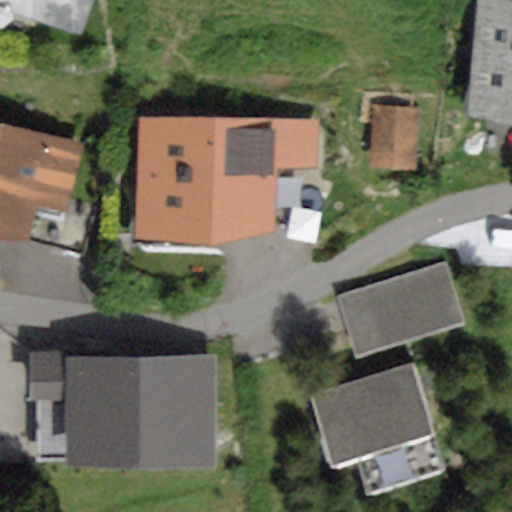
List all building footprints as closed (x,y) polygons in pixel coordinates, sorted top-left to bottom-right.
[(0,0),(0,2),(7,3),(7,11),(79,34),(90,0),(0,0)] [(511,0),(476,0),(467,117),(511,122),(511,0)] [(419,107),(372,104),(369,168),(415,171),(419,107)] [(317,121),(139,115),(131,245),(210,245),(275,232),(275,220),(313,236),(332,186),(280,170),(315,167),(317,121)] [(82,144),(0,122),(0,232),(55,247),(82,144)] [(444,260),(335,295),(356,359),(464,323),(444,260)] [(213,355),(63,357),(63,349),(30,350),(30,400),(35,400),(36,462),(66,462),(67,466),(215,464),(213,355)] [(415,360),(307,393),(330,467),(356,459),(366,493),(448,467),(415,360)]
